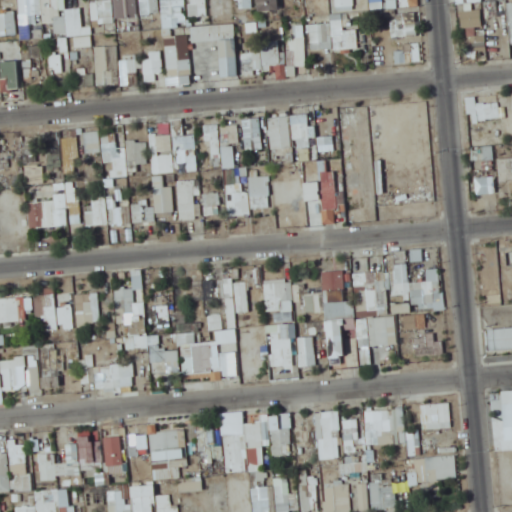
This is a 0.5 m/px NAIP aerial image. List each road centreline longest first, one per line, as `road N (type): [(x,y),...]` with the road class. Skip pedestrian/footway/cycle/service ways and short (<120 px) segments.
road 1 (residential): [(436,0),(484,511)]
road 2 (residential): [(511,369),(0,413)]
road 3 (residential): [(0,264),(511,221)]
road 4 (residential): [(0,113),(511,70)]
